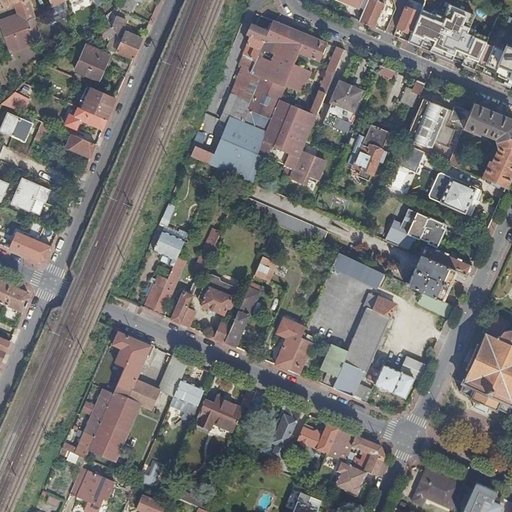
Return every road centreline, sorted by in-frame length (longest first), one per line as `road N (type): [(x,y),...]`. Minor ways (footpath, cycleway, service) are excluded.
road 1 (tertiary): [(51,285),(410,440)]
road 2 (residential): [(51,285),(173,0)]
road 3 (residential): [(287,0),(300,14),(511,102)]
road 4 (tertiary): [(511,219),(410,440)]
road 5 (residential): [(0,404),(51,285)]
